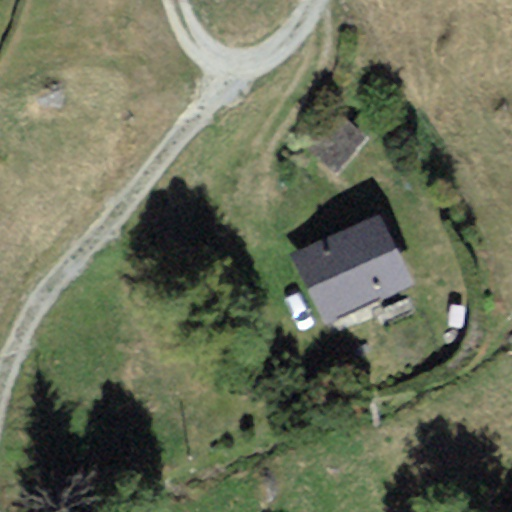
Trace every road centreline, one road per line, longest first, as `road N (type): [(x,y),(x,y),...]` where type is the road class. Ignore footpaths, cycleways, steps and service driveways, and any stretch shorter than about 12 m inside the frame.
road 1 (track): [(245,73),(52,293),(22,332),(0,385)]
road 2 (track): [(321,0),(279,57),(245,73),(211,64),(191,43),(172,0)]
